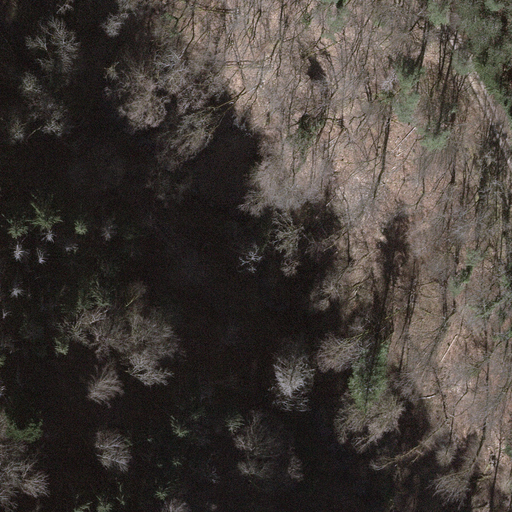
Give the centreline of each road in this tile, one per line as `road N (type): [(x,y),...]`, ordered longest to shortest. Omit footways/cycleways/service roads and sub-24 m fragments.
road 1 (track): [(0,15),(202,279),(259,370),(282,471),(319,511)]
road 2 (track): [(511,142),(447,0)]
